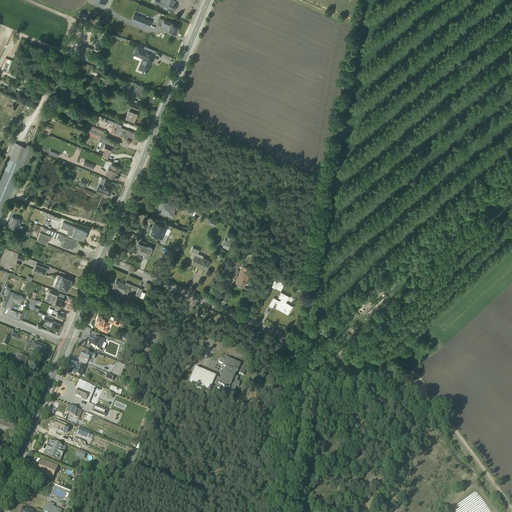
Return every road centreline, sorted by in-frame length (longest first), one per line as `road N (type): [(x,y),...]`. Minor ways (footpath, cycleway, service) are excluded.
road 1 (track): [(290,353),(306,321),(360,27)]
road 2 (secondary): [(207,0),(100,258)]
road 3 (unclassified): [(100,258),(272,332),(328,379)]
road 4 (track): [(328,379),(414,382),(509,511)]
road 5 (track): [(32,426),(199,495),(198,511)]
road 6 (secondary): [(65,345),(0,503)]
road 7 (track): [(152,135),(0,69)]
